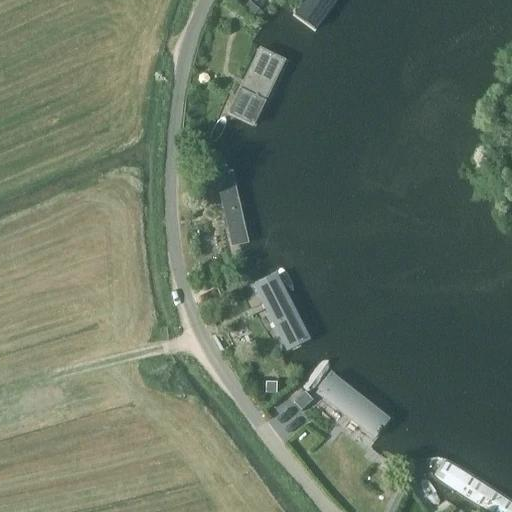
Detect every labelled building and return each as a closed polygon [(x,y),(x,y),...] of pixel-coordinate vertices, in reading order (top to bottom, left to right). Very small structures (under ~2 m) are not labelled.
[(303,0),(293,13),(316,30),(339,0),(303,0)] [(252,2),(245,10),(255,18),(261,10),(252,2)] [(260,13),(200,132),(236,148),(261,143),(312,39),(260,13)] [(203,156),(238,278),(272,261),(236,148),(200,132),(203,156)] [(250,284),(286,356),(313,342),(277,271),(250,284)] [(317,402),(383,453),(404,427),(322,362),(301,389),(317,402)] [(279,385),(267,387),(269,397),(281,395),(279,385)] [(302,390),(291,401),(299,409),(309,399),(302,390)] [(407,476),(468,511),(511,511),(511,495),(427,444),(407,476)] [(399,487),(386,511),(391,511),(403,489),(399,487)]
